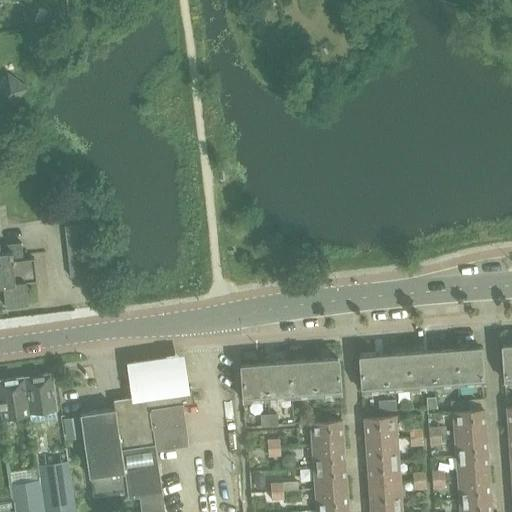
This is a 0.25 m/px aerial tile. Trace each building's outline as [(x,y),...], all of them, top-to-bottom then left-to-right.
[(0,124),(28,87),(7,71),(0,80),(0,124)] [(70,275),(93,272),(88,228),(65,231),(70,275)] [(0,283),(3,283),(6,305),(28,302),(26,281),(36,279),(34,257),(23,258),(21,242),(0,244),(0,283)] [(511,380),(511,345),(502,346),(505,381),(511,380)] [(480,347),(455,349),(458,384),(482,383),(480,347)] [(455,349),(431,350),(434,386),(458,384),(455,349)] [(183,350),(125,359),(128,378),(131,397),(188,388),(185,369),(183,350)] [(431,350),(407,352),(410,388),(434,386),(431,350)] [(407,352),(383,354),(386,389),(410,388),(407,352)] [(386,389),(383,354),(359,356),(362,391),(386,389)] [(337,357),(313,359),(316,394),(340,392),(337,357)] [(313,359),(289,361),(291,396),(316,394),(313,359)] [(289,361),(264,362),(267,398),(291,396),(289,361)] [(267,398),(264,362),(240,364),(243,400),(267,398)] [(56,408),(51,372),(24,376),(30,412),(33,432),(43,431),(46,430),(43,410),(56,408)] [(30,412),(24,376),(0,379),(0,405),(2,418),(30,414),(30,412)] [(165,511),(163,493),(156,448),(189,444),(183,402),(193,401),(191,388),(188,388),(131,397),(114,399),(115,407),(80,412),(89,475),(91,475),(93,494),(127,490),(128,497),(141,496),(142,511),(165,511)] [(427,408),(437,407),(436,395),(426,396),(427,408)] [(483,397),(459,399),(460,410),(484,408),(483,397)] [(395,398),(386,399),(387,410),(397,409),(395,398)] [(387,410),(386,399),(378,399),(379,410),(387,410)] [(450,399),(451,410),(460,410),(459,399),(450,399)] [(308,421),(310,421),(318,421),(317,409),(307,410),(308,421)] [(326,420),(325,409),(317,409),(318,421),(326,420)] [(452,411),(454,433),(486,431),(484,409),(452,411)] [(277,412),(268,413),(269,424),(278,424),(277,412)] [(269,424),(268,413),(260,414),(261,425),(269,424)] [(363,417),(365,440),(397,438),(395,415),(363,417)] [(66,436),(82,433),(79,416),(63,418),(66,436)] [(310,421),(311,444),(343,441),(341,419),(326,420),(318,421),(310,421)] [(428,426),(429,435),(441,434),(441,425),(428,426)] [(409,427),(409,437),(422,436),(421,426),(409,427)] [(76,511),(72,479),(68,459),(67,447),(46,450),(43,431),(33,432),(35,448),(45,511),(76,511)] [(486,431),(454,433),(456,455),(487,452),(486,431)] [(441,434),(429,435),(429,444),(442,442),(441,434)] [(422,436),(409,437),(410,444),(423,443),(422,436)] [(267,438),(268,446),(280,446),(280,437),(267,438)] [(397,438),(365,440),(367,462),(398,459),(397,438)] [(343,441),(311,444),(313,466),(345,463),(343,441)] [(280,446),(268,446),(268,455),(280,454),(280,446)] [(45,511),(35,448),(6,452),(13,498),(15,511),(45,511)] [(487,452),(456,455),(457,477),(489,475),(487,452)] [(282,463),(286,467),(291,466),(295,462),(295,457),(291,453),(285,454),(282,458),(282,463)] [(398,459),(367,462),(368,484),(400,481),(398,459)] [(345,463),(313,466),(314,488),(346,485),(345,463)] [(412,471),(413,480),(425,479),(425,470),(412,471)] [(431,471),(432,479),(445,478),(444,470),(431,471)] [(489,475),(457,477),(459,499),(490,496),(489,475)] [(445,478),(432,479),(432,488),(445,487),(445,478)] [(425,479),(413,480),(413,489),(426,487),(425,479)] [(270,482),(271,490),(283,490),(283,481),(270,482)] [(400,481),(368,484),(370,506),(401,503),(400,481)] [(346,485),(314,488),(316,510),(348,507),(346,485)] [(283,490),(271,490),(271,499),(284,498),(283,490)] [(491,511),(490,496),(459,499),(459,511),(491,511)] [(0,511),(15,511),(13,498),(0,500),(0,511)] [(402,511),(401,503),(370,506),(370,511),(402,511)]
